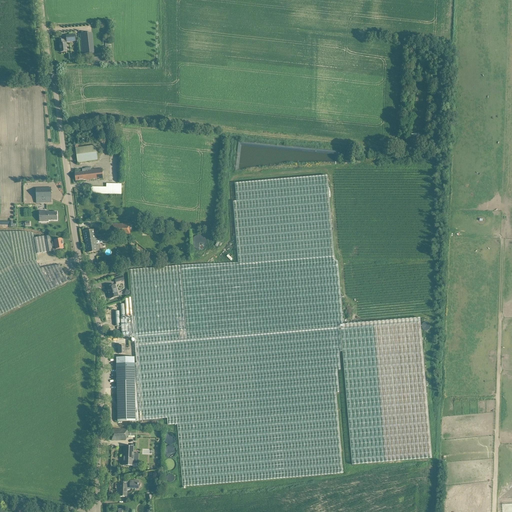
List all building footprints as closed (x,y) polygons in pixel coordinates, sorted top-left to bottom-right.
[(82,53),(94,52),(92,33),(80,34),(82,53)] [(98,160),(96,146),(75,148),(77,163),(98,160)] [(90,167),(88,168),(85,168),(85,169),(82,169),(82,172),(75,173),(75,181),(99,178),(99,179),(102,179),(102,169),(91,170),(90,167)] [(129,270),(133,316),(120,317),(122,338),(135,337),(137,363),(134,363),(135,421),(167,418),(168,425),(177,424),(183,487),(343,474),(336,393),(339,393),(337,370),(340,370),(339,352),(342,352),(351,465),(432,459),(420,318),(343,325),(338,261),(335,261),(327,176),(235,184),(236,202),(233,202),(239,263),(186,265),(129,270)] [(110,186),(95,185),(95,191),(125,191),(125,183),(110,182),(110,186)] [(36,188),(36,203),(51,203),(51,188),(36,188)] [(39,212),(40,222),(48,222),(48,221),(57,220),(57,212),(48,212),(48,211),(39,212)] [(113,224),(113,239),(130,239),(130,224),(113,224)] [(85,237),(85,240),(96,238),(95,230),(83,232),(84,237),(85,237)] [(52,247),(53,246),(53,244),(51,244),(50,236),(44,237),(44,236),(34,238),(33,233),(25,232),(0,232),(0,315),(68,281),(60,265),(40,268),(36,261),(38,260),(37,254),(52,251),(52,247)] [(97,238),(96,238),(85,240),(87,253),(97,252),(95,240),(97,240),(97,238)] [(62,239),(54,240),(55,244),(53,244),(53,246),(55,246),(56,250),(63,248),(62,239)] [(115,285),(108,287),(109,293),(108,293),(110,299),(119,297),(115,285)] [(135,421),(134,363),(134,357),(116,358),(117,422),(135,421)] [(111,441),(126,441),(126,437),(128,437),(128,429),(110,429),(110,437),(111,437),(111,441)] [(123,465),(132,466),(133,460),(134,460),(135,453),(133,453),(134,447),(123,446),(123,447),(125,447),(124,461),(123,461),(123,465)] [(123,481),(123,485),(118,484),(118,489),(119,489),(119,496),(127,497),(127,490),(130,490),(130,488),(138,488),(138,485),(138,484),(138,481),(130,481),(123,481)] [(135,502),(134,511),(144,511),(145,505),(151,505),(151,503),(135,502)]
